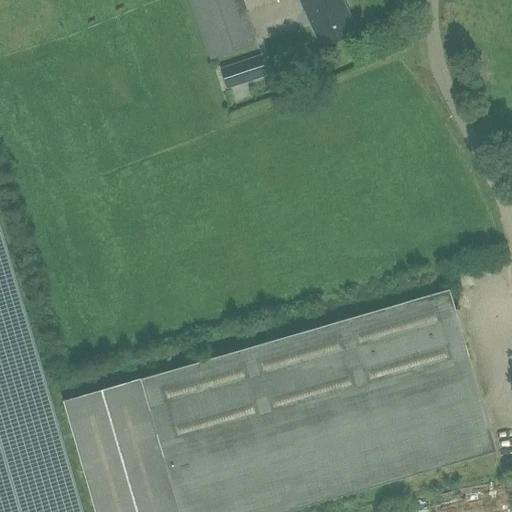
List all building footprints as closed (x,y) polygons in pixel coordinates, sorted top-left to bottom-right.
[(279,2),(277,0),(191,0),(211,59),(249,47),(238,15),(279,2)] [(300,0),(323,48),(357,33),(341,0),(300,0)] [(231,88),(265,76),(259,58),(225,71),(231,88)] [(84,511),(0,223),(0,511),(84,511)] [(96,511),(286,511),(496,452),(450,290),(65,401),(96,511)]
